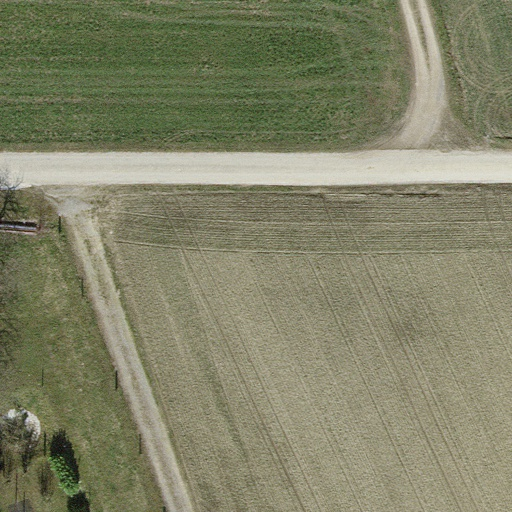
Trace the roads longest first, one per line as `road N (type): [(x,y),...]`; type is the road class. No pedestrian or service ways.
road 1 (track): [(63,167),(184,511)]
road 2 (track): [(412,0),(430,66),(429,166)]
